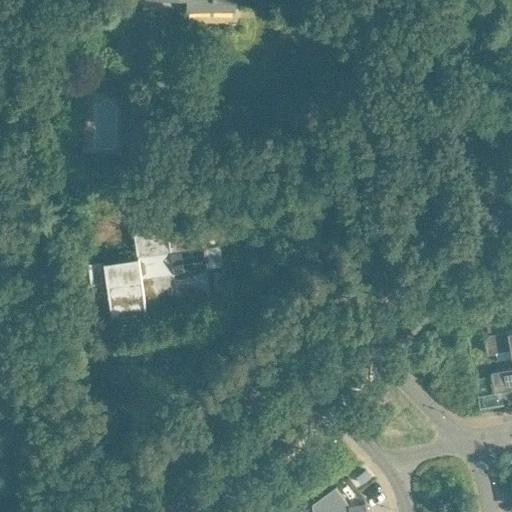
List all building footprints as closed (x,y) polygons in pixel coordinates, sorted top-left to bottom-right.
[(416,82),(398,85),(400,99),(419,95),(416,82)] [(217,216),(200,218),(134,228),(138,254),(88,261),(91,282),(75,285),(79,319),(81,319),(79,307),(95,305),(96,317),(229,298),(224,263),(228,263),(225,243),(221,243),(217,216)] [(511,387),(511,328),(503,330),(501,318),(488,320),(490,333),(485,333),(488,352),(511,347),(511,349),(511,366),(492,370),(495,391),(511,387)] [(366,469),(357,475),(362,482),(371,475),(366,469)] [(336,485),(313,502),(314,511),(367,511),(366,501),(350,503),(336,485)]
